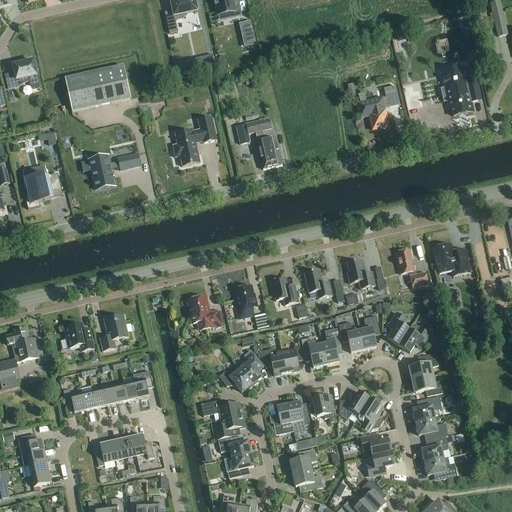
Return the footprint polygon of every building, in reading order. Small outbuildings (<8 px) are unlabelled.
[(10,5),(8,0),(0,0),(0,8),(1,8),(1,7),(10,5)] [(179,1),(171,3),(173,12),(165,14),(170,35),(178,33),(175,22),(186,19),(185,16),(197,13),(194,0),(181,0),(179,0),(179,1)] [(231,0),(214,0),(215,3),(214,3),(215,8),(216,7),(218,17),(234,13),(235,15),(241,14),(238,2),(232,3),(231,0)] [(369,0),(358,0),(361,9),(371,7),(369,0)] [(498,38),(508,36),(500,2),(490,4),(498,38)] [(121,23),(113,25),(119,48),(132,44),(128,30),(139,27),(141,33),(151,31),(151,28),(161,26),(156,6),(149,8),(148,6),(138,9),(138,7),(130,9),(130,10),(118,13),(121,23)] [(482,28),(480,17),(474,18),(477,29),(482,28)] [(251,22),(239,25),(243,42),(254,39),(251,22)] [(212,56),(201,59),(203,66),(214,64),(212,56)] [(18,88),(17,81),(19,81),(21,86),(28,82),(33,91),(40,89),(35,71),(38,71),(36,64),(34,64),(33,62),(13,67),(15,75),(5,77),(9,91),(18,88)] [(131,100),(124,67),(65,80),(72,113),(131,100)] [(444,89),(440,89),(443,103),(447,102),(449,110),(451,110),(453,118),(473,113),(471,103),(480,101),(473,68),(460,71),(462,82),(444,86),(444,89)] [(354,91),(353,85),(347,86),(349,92),(350,98),(356,96),(354,91)] [(388,128),(384,108),(388,107),(388,109),(399,107),(400,107),(396,87),(384,90),(386,101),(383,102),(382,100),(366,104),(365,95),(365,94),(358,96),(358,97),(361,105),(358,105),(357,106),(361,120),(369,118),(373,132),(382,130),(383,130),(385,130),(386,129),(388,128)] [(423,109),(420,94),(413,95),(412,89),(405,90),(409,112),(423,109)] [(175,136),(177,146),(173,147),(175,159),(180,158),(182,168),(200,165),(195,146),(203,144),(203,145),(216,142),(211,119),(198,122),(200,131),(193,133),(192,132),(175,136)] [(269,121),(260,123),(262,133),(264,132),(271,131),(269,121)] [(262,133),(260,123),(236,128),(240,146),(250,144),(248,136),(255,134),(257,144),(261,160),(260,160),(263,171),(273,169),(266,142),(264,132),(262,133)] [(57,146),(54,134),(46,136),(49,148),(57,146)] [(275,140),(266,142),(273,169),(282,167),(279,156),(275,140)] [(108,158),(89,162),(96,192),(115,188),(111,171),(120,169),(120,172),(140,168),(137,156),(118,161),(119,164),(110,166),(108,158)] [(0,166),(0,180),(2,187),(9,185),(6,171),(5,171),(4,165),(0,166)] [(39,204),(49,202),(49,200),(63,197),(58,175),(48,178),(47,176),(25,181),(29,198),(25,199),(28,211),(40,208),(39,204)] [(109,190),(93,194),(97,209),(114,204),(113,202),(119,201),(117,195),(111,197),(109,190)] [(450,246),(433,250),(438,273),(439,276),(452,273),(453,278),(470,275),(465,251),(452,254),(450,246)] [(416,272),(414,273),(409,251),(396,255),(400,276),(409,274),(410,278),(413,290),(428,287),(426,274),(417,276),(416,272)] [(347,275),(350,286),(359,284),(360,291),(375,288),(372,274),(364,276),(364,272),(362,262),(347,266),(349,275),(347,275)] [(304,276),(309,295),(316,293),(318,301),(332,298),(329,284),(321,286),(321,282),(319,272),(304,276)] [(511,277),(502,280),(505,291),(511,289),(511,277)] [(295,287),(288,289),(286,280),(271,283),(276,303),(283,301),(285,308),(298,305),(295,287)] [(377,281),(380,292),(386,291),(383,280),(377,281)] [(240,313),(237,313),(239,321),(254,318),(252,310),(257,309),(255,300),(253,301),(250,288),(249,288),(247,287),(243,288),(242,290),(235,291),(240,313)] [(336,294),(338,304),(344,303),(342,293),(336,294)] [(346,296),(348,305),(359,302),(357,294),(346,296)] [(192,300),(192,301),(187,302),(190,317),(192,318),(194,325),(198,324),(200,332),(223,327),(219,313),(210,315),(206,298),(200,299),(200,298),(198,297),(193,298),(192,300)] [(483,316),(480,302),(474,304),(477,318),(483,316)] [(296,308),(299,321),(307,319),(304,306),(296,308)] [(256,316),(259,330),(271,327),(267,313),(256,316)] [(388,341),(399,348),(409,332),(403,328),(407,322),(396,315),(387,329),(393,333),(388,341)] [(104,322),(108,339),(100,341),(103,353),(116,351),(114,342),(128,339),(123,317),(104,322)] [(366,331),(359,333),(364,352),(376,349),(373,334),(379,333),(376,319),(364,322),(366,331)] [(299,327),(300,334),(311,331),(309,324),(299,327)] [(364,352),(359,333),(352,334),(350,325),(339,327),(342,341),(347,340),(351,355),(364,352)] [(423,347),(430,336),(419,329),(413,326),(409,332),(399,348),(410,355),(415,347),(421,350),(423,347)] [(64,331),(69,350),(81,348),(82,353),(94,351),(89,331),(83,332),(82,327),(64,331)] [(15,336),(6,338),(6,340),(5,341),(6,344),(7,346),(8,347),(12,346),(16,361),(0,364),(0,383),(0,385),(20,380),(16,365),(39,360),(34,340),(27,342),(24,331),(15,333),(15,336)] [(327,346),(321,347),(326,367),(338,364),(335,348),(341,347),(338,334),(327,336),(329,342),(327,342),(327,346)] [(255,337),(243,338),(244,346),(255,345),(255,337)] [(430,349),(440,343),(432,338),(426,347),(430,349)] [(326,367),(321,347),(316,348),(315,345),(313,345),(312,340),(301,342),(304,355),(310,354),(313,370),(326,367)] [(294,352),(282,355),(287,375),(299,373),(296,361),(302,360),(299,348),(293,349),(294,352)] [(287,375),(282,355),(275,357),(274,351),(259,354),(264,368),(272,366),(275,378),(287,375)] [(246,361),(237,368),(241,372),(253,388),(258,384),(258,382),(262,379),(257,374),(263,369),(251,353),(244,358),(246,361)] [(411,377),(412,382),(432,378),(431,369),(438,368),(435,355),(420,358),(422,366),(410,369),(410,371),(408,371),(410,377),(411,377)] [(253,388),(241,372),(237,368),(225,377),(223,375),(219,379),(227,389),(233,384),(242,394),(246,391),(249,391),(253,388)] [(145,381),(134,383),(138,401),(150,398),(149,398),(147,390),(153,389),(150,373),(144,375),(145,381)] [(432,378),(412,382),(414,387),(412,387),(413,393),(415,393),(415,395),(428,392),(429,398),(442,395),(439,383),(434,385),(432,378)] [(134,383),(124,386),(128,403),(138,401),(134,383)] [(124,386),(113,388),(117,406),(128,403),(124,386)] [(206,393),(213,396),(216,389),(208,387),(206,393)] [(113,388),(103,390),(107,408),(117,406),(113,388)] [(103,390),(92,393),(96,410),(107,408),(103,390)] [(85,413),(81,395),(71,398),(69,391),(63,393),(67,409),(73,407),(74,415),(85,413)] [(92,393),(81,395),(85,413),(96,410),(92,393)] [(353,414),(359,418),(370,401),(359,394),(350,407),(346,404),(346,403),(339,403),(339,416),(348,422),(353,414)] [(313,401),(317,419),(322,418),(324,419),(324,421),(329,420),(330,425),(336,423),(331,397),(320,399),(319,398),(317,398),(316,398),(315,399),(314,401),(313,401)] [(415,422),(416,425),(434,421),(433,413),(442,411),(439,398),(425,402),(427,409),(413,412),(413,414),(412,416),(413,421),(415,422)] [(220,415),(221,421),(241,417),(240,413),(241,412),(239,404),(234,405),(234,406),(225,408),(224,401),(201,406),(204,419),(220,415)] [(370,401),(359,418),(365,421),(359,430),(365,433),(379,430),(383,423),(374,417),(381,408),(370,401)] [(300,404),(288,407),(293,433),(306,431),(305,428),(311,426),(308,415),(302,416),(300,404)] [(288,407),(277,409),(279,421),(272,422),(276,437),(293,433),(288,407)] [(241,417),(221,421),(222,428),(215,430),(217,442),(232,439),(230,432),(239,430),(239,431),(245,429),(243,421),(242,422),(241,417)] [(434,442),(446,439),(448,438),(445,426),(436,428),(434,421),(416,425),(416,428),(415,430),(416,434),(418,435),(419,437),(433,434),(434,442)] [(13,434),(2,436),(4,443),(14,441),(13,434)] [(21,458),(44,453),(41,441),(41,442),(36,443),(35,436),(17,440),(21,458)] [(143,437),(132,440),(136,457),(147,455),(148,461),(154,459),(151,444),(145,445),(143,438),(144,438),(143,437)] [(370,451),(372,458),(391,454),(390,450),(391,449),(390,444),(388,443),(388,441),(380,443),(378,437),(361,441),(363,453),(370,451)] [(424,462),(425,465),(443,461),(441,453),(449,452),(446,439),(434,442),(436,449),(422,452),(422,454),(421,456),(422,461),(424,462)] [(132,440),(121,442),(125,460),(136,457),(132,440)] [(230,453),(232,460),(251,456),(248,443),(235,446),(234,440),(218,444),(221,455),(230,453)] [(317,448),(316,440),(309,442),(311,450),(317,448)] [(121,442),(111,444),(115,462),(125,460),(121,442)] [(115,462),(111,444),(99,447),(99,448),(100,448),(102,455),(96,456),(99,468),(105,467),(104,465),(115,462)] [(290,463),(293,476),(311,472),(310,465),(317,463),(314,451),(301,454),(303,461),(290,463)] [(24,469),(29,467),(46,464),(44,453),(21,458),(24,469)] [(391,454),(372,458),(374,466),(367,467),(369,478),(372,479),(386,476),(384,469),(394,467),(393,465),(395,464),(394,459),(392,458),(391,454)] [(254,469),(251,456),(232,460),(225,462),(226,469),(229,481),(240,479),(239,472),(248,470),(254,469)] [(443,461),(425,465),(425,468),(424,470),(425,474),(427,475),(428,477),(442,474),(443,482),(457,479),(454,466),(445,468),(443,461)] [(29,467),(31,478),(49,474),(46,464),(29,467)] [(311,472),(293,476),(295,489),(308,486),(310,493),(323,490),(320,478),(313,479),(311,472)] [(49,474),(31,478),(33,489),(50,485),(51,486),(49,474)] [(368,497),(364,502),(373,511),(379,511),(386,506),(376,496),(380,491),(372,483),(369,482),(362,490),(368,497)] [(343,493),(346,488),(341,485),(338,490),(343,493)] [(238,511),(240,506),(233,505),(234,499),(230,498),(230,497),(224,496),(222,510),(228,511),(227,511),(238,511)] [(153,504),(147,505),(147,511),(158,511),(159,511),(165,511),(164,498),(153,498),(153,504)] [(147,511),(147,505),(136,505),(136,499),(130,499),(130,511),(136,511),(147,511)] [(240,506),(238,511),(255,511),(258,500),(252,499),(251,502),(247,501),(246,507),(240,506)] [(373,511),(364,502),(359,506),(352,499),(343,508),(347,511),(373,511)] [(112,507),(106,508),(106,511),(123,511),(122,500),(111,501),(112,507)] [(446,511),(438,503),(429,511),(455,511),(453,509),(449,511),(446,511)]
